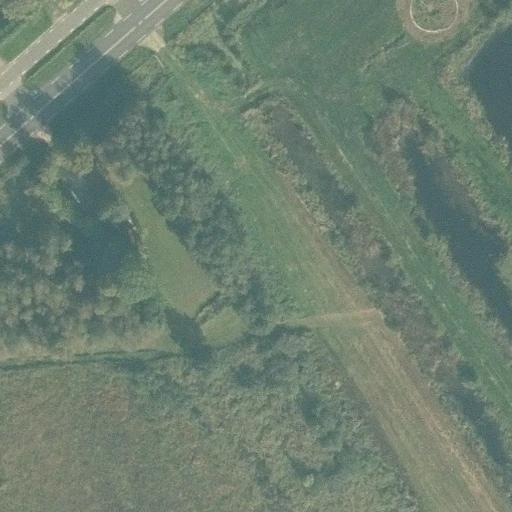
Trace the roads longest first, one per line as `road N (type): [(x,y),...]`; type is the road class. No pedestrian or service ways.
road 1 (primary): [(0,146),(166,0)]
road 2 (unclassified): [(0,84),(96,0)]
